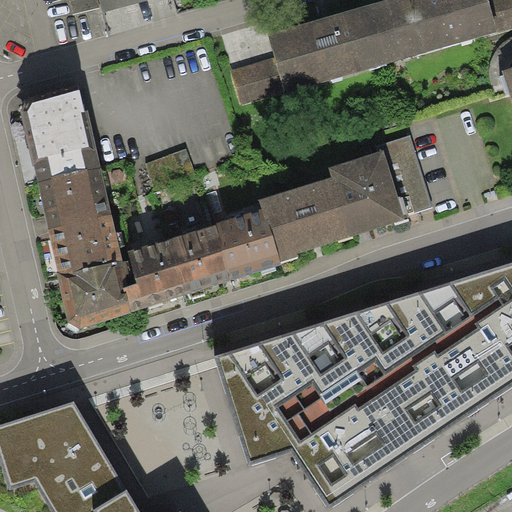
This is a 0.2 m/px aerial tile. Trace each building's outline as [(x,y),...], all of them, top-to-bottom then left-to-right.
[(97,0),(70,0),(74,13),(99,7),(97,0)] [(100,0),(103,12),(147,0),(100,0)] [(359,72),(428,52),(413,0),(384,0),(342,12),(359,72)] [(488,0),(413,0),(428,52),(498,32),(498,31),(488,0)] [(511,0),(488,0),(498,31),(511,27),(511,0)] [(285,92),(359,72),(342,12),(268,33),(274,57),(284,90),(285,92)] [(284,90),(274,57),(233,69),(243,103),(284,90)] [(511,65),(502,69),(511,102),(511,65)] [(80,89),(32,102),(28,111),(21,113),(38,182),(101,168),(88,111),(85,111),(80,89)] [(410,135),(382,144),(384,151),(399,198),(402,197),(408,215),(433,207),(410,135)] [(328,167),(331,177),(348,237),(409,219),(408,215),(402,197),(399,198),(384,151),(328,167)] [(38,182),(48,230),(112,215),(101,168),(38,182)] [(259,199),(263,210),(279,263),(299,257),(298,253),(348,237),(331,177),(259,199)] [(279,263),(263,210),(215,226),(232,280),(280,265),(279,263)] [(122,260),(112,215),(48,230),(57,274),(122,260)] [(232,280),(215,226),(168,239),(185,295),(232,280)] [(128,251),(130,260),(144,307),(185,295),(168,239),(128,251)] [(122,262),(122,260),(57,274),(69,323),(80,328),(132,313),(144,307),(130,260),(122,262)] [(511,264),(216,356),(250,466),(292,452),(330,511),(391,470),(421,450),(462,423),(511,389),(511,264)] [(139,511),(73,401),(41,410),(0,422),(0,462),(8,488),(35,480),(53,511),(139,511)]
